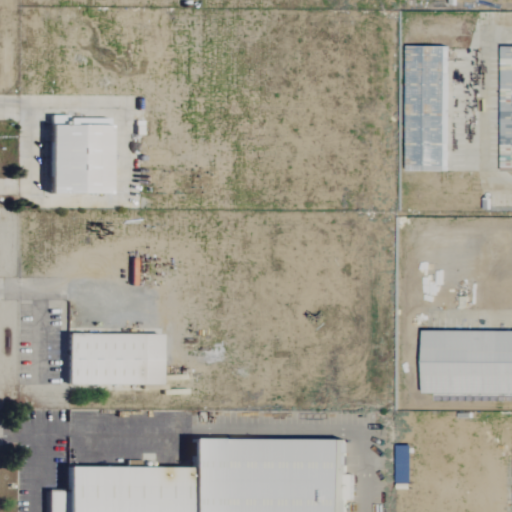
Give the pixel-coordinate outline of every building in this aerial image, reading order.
[(446,45),(407,45),(407,171),(445,171),(446,45)] [(511,47),(502,47),(502,171),(511,171),(511,47)] [(46,125),(46,194),(107,194),(107,125),(46,125)] [(511,394),(511,330),(424,330),(424,394),(511,394)] [(64,384),(158,384),(158,333),(64,333),(64,384)] [(342,511),(342,438),(187,438),(187,466),(66,466),(66,490),(46,490),(45,511),(342,511)] [(410,446),(395,446),(395,483),(410,483),(410,446)]
